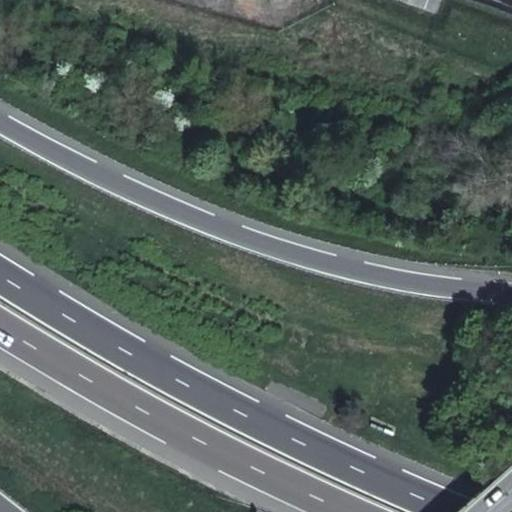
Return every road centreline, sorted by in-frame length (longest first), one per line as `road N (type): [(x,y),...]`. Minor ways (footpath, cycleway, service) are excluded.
road 1 (trunk): [(511,290),(356,268),(228,226),(78,161),(0,115)]
road 2 (trunk): [(457,511),(234,410),(0,274)]
road 3 (trunk): [(0,325),(213,448),(348,511)]
